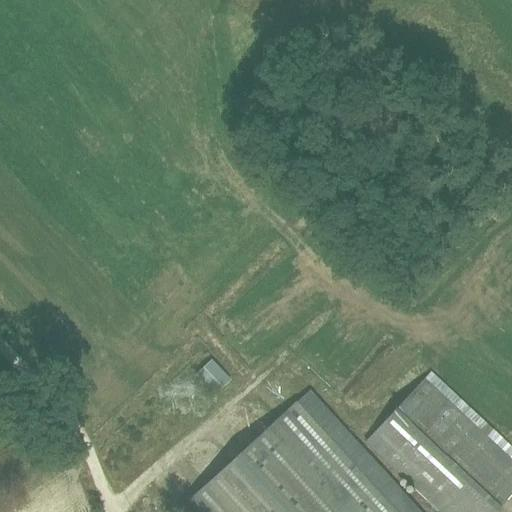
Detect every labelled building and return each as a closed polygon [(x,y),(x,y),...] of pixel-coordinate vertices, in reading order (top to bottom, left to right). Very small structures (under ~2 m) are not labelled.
[(204,356),(189,371),(208,391),(224,376),(204,356)] [(511,420),(511,390),(475,358),(461,375),(511,420)] [(511,459),(425,379),(367,442),(441,511),(493,511),(511,492),(511,459)] [(178,508),(181,511),(397,511),(296,401),(178,508)] [(173,424),(175,414),(160,410),(158,420),(173,424)]
